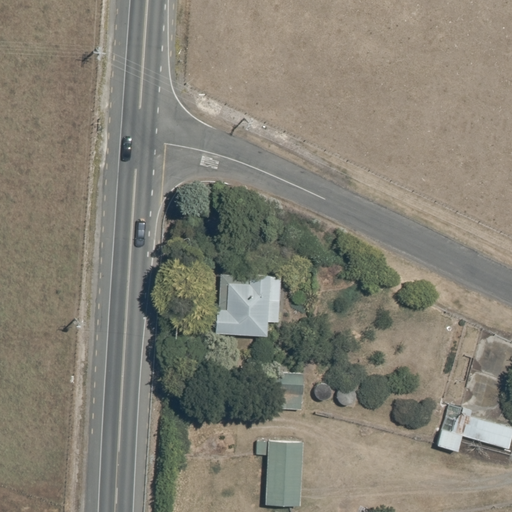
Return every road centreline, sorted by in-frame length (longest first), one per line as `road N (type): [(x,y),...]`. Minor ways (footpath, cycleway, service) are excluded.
road 1 (residential): [(511,284),(225,156),(140,143)]
road 2 (trunk): [(115,511),(140,143)]
road 3 (trunk): [(140,143),(151,0)]
